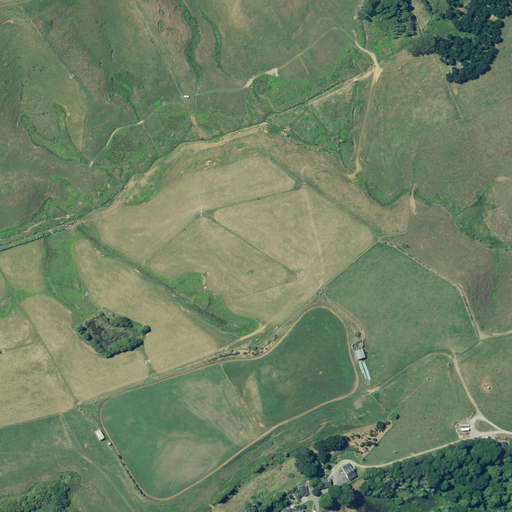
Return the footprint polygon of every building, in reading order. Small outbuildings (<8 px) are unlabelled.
[(365,350),(362,351),(361,349),(354,351),(357,359),(364,357),(363,353),(366,352),(365,350)] [(104,438),(99,429),(95,432),(99,440),(104,438)] [(506,442),(496,441),(496,444),(495,456),(505,457),(506,442)] [(349,462),(341,467),(349,481),(357,476),(349,462)] [(330,486),(329,478),(323,479),(323,477),(319,478),(321,488),(330,486)] [(297,487),(298,496),(307,495),(306,486),(297,487)]
